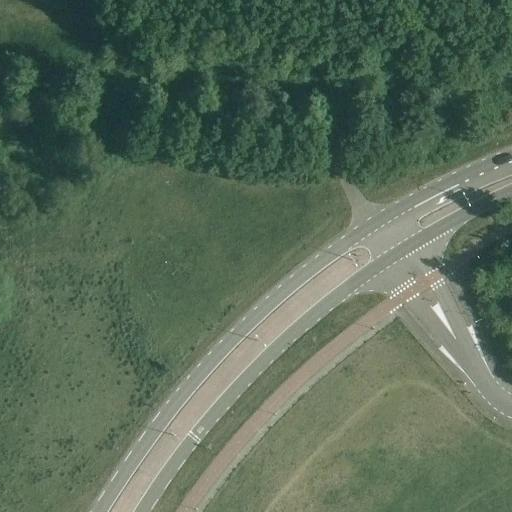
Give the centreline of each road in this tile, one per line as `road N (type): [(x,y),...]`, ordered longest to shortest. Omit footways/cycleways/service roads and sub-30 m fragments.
road 1 (primary): [(511,153),(376,224),(262,310),(162,417),(96,511)]
road 2 (primary): [(143,511),(193,435),(268,351),(416,240),(511,192)]
